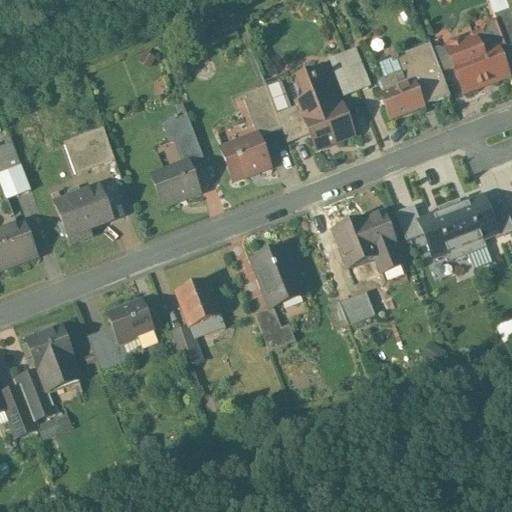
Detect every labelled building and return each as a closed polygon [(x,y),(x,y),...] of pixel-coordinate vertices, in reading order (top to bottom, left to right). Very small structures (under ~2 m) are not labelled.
[(511,0),(503,0),(508,10),(511,20),(511,0)] [(511,20),(508,10),(493,16),(496,23),(505,47),(511,44),(511,20)] [(481,34),(472,37),(473,41),(464,44),(459,42),(450,45),(448,51),(446,51),(456,77),(457,77),(463,93),(507,76),(497,50),(505,47),(496,23),(484,27),(481,34)] [(384,95),(380,96),(390,122),(423,108),(423,107),(449,96),(429,46),(396,59),(406,86),(384,95)] [(396,59),(391,61),(387,59),(380,62),(378,66),(383,79),(379,81),(377,86),(379,93),(384,95),(406,86),(396,59)] [(360,63),(347,68),(357,92),(370,87),(360,63)] [(357,92),(347,68),(334,73),(343,97),(357,92)] [(276,116),(275,116),(279,126),(290,122),(294,133),(307,128),(304,121),(335,109),(323,79),(315,82),(314,79),(302,84),(309,103),(290,110),(276,116)] [(263,84),(276,116),(290,110),(281,84),(267,89),(265,83),(263,84)] [(265,88),(241,97),(257,137),(257,138),(258,139),(281,130),(279,126),(275,116),(276,116),(263,84),(265,88)] [(335,109),(304,121),(307,128),(316,150),(352,136),(341,107),(335,109)] [(185,114),(170,119),(162,125),(169,143),(177,144),(175,140),(193,133),(185,114)] [(97,131),(67,142),(78,174),(108,163),(97,131)] [(193,133),(175,140),(177,144),(183,161),(200,154),(202,160),(203,160),(193,133)] [(257,137),(221,151),(232,182),(269,168),(258,139),(257,138),(257,137)] [(10,141),(0,144),(0,173),(20,166),(10,141)] [(187,164),(151,178),(162,209),(199,195),(187,164)] [(20,166),(0,173),(0,186),(6,201),(30,192),(20,166)] [(99,188),(67,201),(63,190),(57,193),(61,203),(54,206),(70,245),(90,237),(88,231),(112,221),(99,188)] [(479,199),(450,210),(468,257),(486,250),(483,243),(495,238),(484,212),(479,199)] [(503,205),(484,212),(495,238),(511,231),(511,227),(511,225),(503,205)] [(425,237),(419,222),(414,208),(394,215),(406,244),(425,237)] [(450,210),(419,222),(425,237),(434,261),(447,256),(450,264),(468,257),(450,210)] [(381,214),(364,221),(378,257),(375,258),(381,274),(402,266),(381,214)] [(364,221),(333,233),(348,269),(375,258),(378,257),(364,221)] [(23,225),(0,233),(0,272),(36,258),(23,225)] [(284,252),(254,264),(268,300),(298,288),(284,252)] [(206,282),(176,294),(189,329),(194,342),(225,330),(206,282)] [(298,288),(268,300),(271,309),(273,308),(302,297),(298,288)] [(365,294),(339,305),(348,327),(374,317),(365,294)] [(141,303),(108,317),(116,339),(119,346),(128,343),(153,333),(141,303)] [(271,309),(253,316),(268,354),(281,349),(275,334),(281,331),(273,308),(271,309)] [(61,329),(26,343),(37,372),(37,373),(39,372),(71,360),(73,359),(61,329)] [(189,329),(171,336),(182,370),(202,363),(194,342),(189,329)] [(116,339),(91,349),(100,374),(126,363),(124,358),(133,355),(128,343),(119,346),(116,339)] [(71,360),(39,372),(48,396),(80,384),(71,360)] [(37,372),(16,381),(19,389),(19,388),(33,423),(34,423),(49,417),(47,412),(54,410),(48,396),(39,372),(37,373),(37,372)] [(19,389),(0,395),(0,403),(3,412),(10,430),(16,428),(20,438),(37,431),(34,423),(33,423),(19,388),(19,389)]
